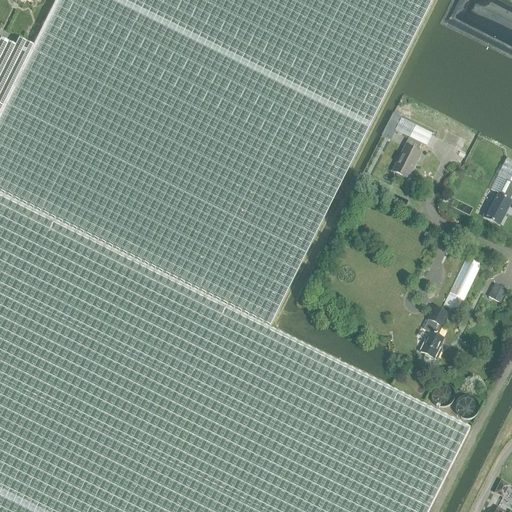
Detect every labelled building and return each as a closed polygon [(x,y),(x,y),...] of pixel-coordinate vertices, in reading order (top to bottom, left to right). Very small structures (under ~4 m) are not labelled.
[(56,0),(33,47),(0,113),(0,192),(269,326),(431,0),(56,0)] [(0,113),(33,47),(19,40),(15,47),(1,40),(0,42),(0,113)] [(409,139),(415,127),(401,120),(395,131),(409,139)] [(432,135),(415,127),(409,139),(421,145),(426,147),(432,135)] [(414,168),(421,155),(417,153),(421,145),(409,139),(405,147),(392,172),(408,180),(412,171),(411,171),(413,167),(414,168)] [(511,161),(507,159),(498,176),(511,183),(511,161)] [(511,202),(508,201),(511,193),(511,183),(498,176),(490,191),(495,194),(483,218),(499,227),(511,202)] [(0,511),(428,511),(470,430),(0,195),(0,511)] [(463,302),(481,265),(466,258),(443,307),(453,312),(459,300),(463,302)] [(495,285),(488,298),(501,305),(507,292),(495,285)] [(438,352),(439,349),(444,340),(437,337),(442,328),(448,315),(434,308),(428,321),(424,331),(429,334),(425,342),(424,341),(420,351),(421,351),(420,353),(425,356),(424,358),(423,360),(424,363),(425,365),(428,366),(430,366),(432,365),(434,363),(435,361),(437,361),(440,353),(438,352)] [(495,494),(503,498),(509,486),(501,482),(495,494)]
